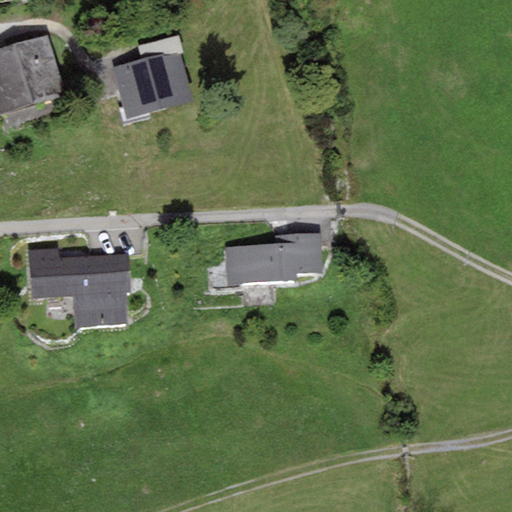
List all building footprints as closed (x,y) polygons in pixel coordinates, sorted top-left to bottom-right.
[(67,38),(0,59),(0,82),(11,79),(26,128),(90,108),(67,38)] [(202,53),(135,71),(150,123),(216,105),(202,53)] [(0,113),(0,155),(19,145),(0,113)] [(291,251),(248,251),(249,288),(341,287),(340,235),(291,236),(291,251)] [(86,270),(64,272),(67,311),(161,302),(156,254),(85,260),(86,270)]
